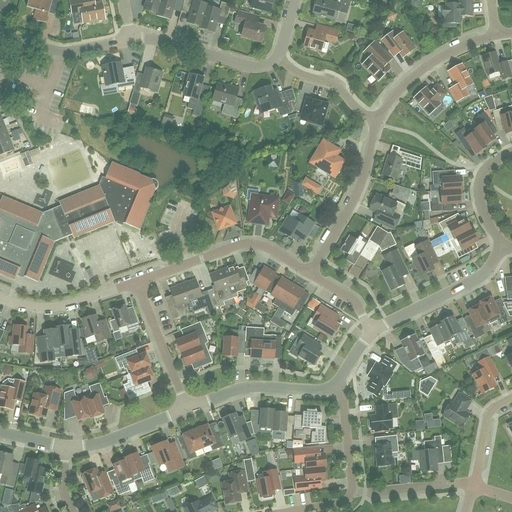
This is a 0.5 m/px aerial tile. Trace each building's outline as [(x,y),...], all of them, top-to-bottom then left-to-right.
[(0,0),(0,10),(2,12),(10,0),(0,0)] [(28,0),(27,7),(38,11),(36,21),(46,24),(52,2),(59,3),(60,0),(28,0)] [(84,24),(104,20),(101,3),(94,5),(93,0),(72,0),(70,0),(73,15),(81,13),(84,24)] [(157,14),(161,0),(146,0),(144,10),(157,14)] [(161,0),(157,14),(157,16),(170,19),(174,4),(183,6),(183,4),(184,0),(161,0)] [(184,0),(183,4),(192,7),(187,23),(201,27),(206,9),(206,7),(194,3),(194,0),(184,0)] [(250,0),(252,0),(250,8),(269,13),(272,0),(250,0)] [(340,11),(347,13),(350,1),(345,0),(336,0),(335,5),(317,0),(316,0),(312,15),(331,20),(334,11),(340,13),(340,11)] [(472,17),(472,1),(458,1),(458,4),(445,4),(445,7),(442,7),(442,28),(456,28),(456,24),(460,24),(460,17),(472,17)] [(206,9),(201,27),(200,29),(213,32),(218,16),(227,19),(231,6),(221,3),(219,12),(206,9)] [(249,15),(237,12),(234,23),(244,26),(241,37),(260,43),(265,27),(247,22),(249,15)] [(388,19),(396,23),(399,17),(391,13),(388,19)] [(338,32),(336,31),(327,29),(325,35),(308,31),(303,47),(321,52),(324,40),(335,43),(338,32)] [(403,57),(414,49),(402,33),(396,38),(392,33),(382,40),(394,56),(399,52),(403,57)] [(385,65),(391,60),(374,43),(364,53),(369,58),(363,65),(378,81),(389,70),(385,65)] [(499,64),(496,52),(481,57),(487,76),(500,72),(502,80),(511,77),(507,62),(499,64)] [(135,86),(136,81),(136,79),(130,80),(128,71),(122,72),(121,64),(103,67),(107,87),(116,85),(117,89),(135,86)] [(454,69),(448,72),(456,87),(450,90),(456,102),(468,96),(464,89),(472,84),(461,65),(460,66),(458,65),(454,67),(454,69)] [(142,83),(136,81),(135,86),(133,93),(139,95),(141,88),(157,92),(163,73),(146,69),(142,83)] [(206,97),(199,95),(203,79),(190,75),(184,95),(190,97),(187,109),(193,111),(192,116),(200,118),(206,97)] [(485,79),(480,81),(483,89),(488,87),(485,79)] [(238,119),(242,103),(235,101),(238,89),(231,87),(231,88),(218,84),(213,101),(224,104),(222,111),(230,113),(229,116),(238,119)] [(429,115),(439,105),(437,103),(445,95),(437,85),(428,93),(425,89),(414,98),(429,115)] [(288,103),(295,100),(292,90),(277,95),(278,99),(274,100),(270,87),(254,92),(258,106),(260,105),(263,112),(276,108),(279,117),(291,113),(288,103)] [(327,105),(307,99),(301,120),(321,125),(327,105)] [(511,109),(511,107),(492,112),(495,125),(502,123),(505,135),(511,132),(511,109)] [(130,115),(138,117),(140,111),(132,108),(130,115)] [(477,128),(474,130),(486,148),(485,146),(488,144),(490,144),(493,142),(493,140),(494,139),(487,128),(492,125),(483,113),(475,119),(478,123),(477,128)] [(0,142),(9,139),(5,127),(0,128),(0,142)] [(486,148),(474,130),(473,130),(472,128),(466,132),(463,128),(455,135),(462,145),(467,141),(476,155),(477,154),(479,154),(482,152),(482,150),(486,148)] [(0,155),(14,151),(9,139),(0,142),(0,155)] [(338,151),(323,142),(311,163),(334,177),(343,162),(334,157),(338,151)] [(28,152),(20,155),(25,167),(33,164),(28,152)] [(414,169),(417,157),(398,152),(396,158),(389,156),(382,175),(396,179),(400,165),(414,169)] [(140,229),(150,204),(151,202),(150,202),(150,201),(153,194),(155,190),(156,189),(158,188),(158,186),(158,184),(157,182),(156,181),(154,180),(153,180),(151,180),(147,179),(139,175),(140,174),(112,162),(105,179),(102,185),(100,186),(100,185),(99,186),(59,202),(60,206),(52,210),(43,213),(2,196),(0,201),(0,275),(14,281),(17,274),(38,283),(38,282),(55,242),(64,238),(72,235),(74,239),(107,225),(115,222),(114,222),(117,221),(139,230),(140,229)] [(430,192),(461,190),(461,186),(463,184),(462,180),(461,178),(461,177),(445,178),(444,171),(432,172),(433,186),(430,186),(430,192)] [(309,189),(317,194),(320,188),(312,184),(309,189)] [(411,191),(396,186),(393,193),(408,198),(411,191)] [(267,223),(267,222),(268,217),(268,216),(267,215),(270,213),(270,214),(271,214),(276,215),(278,199),(258,197),(258,191),(247,190),(246,201),(252,201),(251,205),(252,205),(251,218),(251,219),(251,220),(251,221),(252,221),(252,222),(253,222),(254,223),(255,223),(264,224),(265,224),(266,224),(267,223)] [(462,191),(461,190),(430,192),(431,212),(443,212),(443,205),(460,204),(460,203),(462,201),(461,196),(460,195),(459,191),(462,191)] [(289,204),(291,199),(293,196),(288,193),(283,201),(289,204)] [(369,210),(377,213),(374,220),(394,229),(400,216),(392,213),(396,204),(385,199),(384,197),(383,196),(380,195),(378,197),(376,195),(369,210)] [(221,209),(219,212),(214,214),(216,219),(215,222),(218,223),(218,224),(218,225),(218,226),(218,227),(219,227),(219,228),(220,228),(221,228),(222,228),(223,228),(223,227),(224,227),(224,226),(227,228),(229,225),(234,223),(232,218),(233,215),(230,214),(229,209),(224,211),(221,209)] [(304,241),(307,236),(314,224),(293,211),(288,218),(280,232),(295,241),(297,237),(304,241)] [(467,220),(465,220),(464,219),(453,224),(450,218),(438,224),(444,235),(450,233),(453,239),(472,229),(470,230),(468,225),(468,224),(467,220)] [(379,247),(388,234),(377,227),(369,241),(379,247)] [(472,229),(453,239),(455,238),(458,244),(452,247),(458,259),(470,253),(466,247),(478,241),(477,240),(478,238),(476,234),(475,234),(472,229)] [(359,237),(357,241),(349,236),(344,244),(343,245),(343,246),(340,250),(348,255),(345,260),(354,265),(360,255),(363,257),(367,251),(364,248),(367,242),(359,237)] [(421,276),(433,270),(431,266),(437,263),(427,241),(414,247),(418,256),(413,259),(421,276)] [(407,274),(403,266),(396,251),(383,257),(389,268),(382,272),(391,291),(404,285),(400,278),(407,274)] [(58,264),(53,275),(73,285),(78,273),(58,264)] [(222,271),(233,299),(238,297),(237,293),(248,289),(248,287),(244,277),(242,278),(238,267),(235,269),(234,267),(233,267),(232,266),(227,267),(227,269),(222,271)] [(269,284),(275,275),(264,268),(257,279),(251,276),(249,279),(249,282),(259,287),(256,293),(262,297),(265,291),(269,284)] [(89,279),(94,277),(90,269),(85,272),(89,279)] [(212,304),(217,316),(223,314),(220,308),(225,306),(224,302),(233,299),(222,271),(210,275),(214,286),(212,287),(217,301),(211,303),(212,305),(212,304)] [(265,291),(276,297),(273,304),(278,308),(292,285),(281,278),(275,288),(269,284),(265,291)] [(206,307),(201,294),(196,281),(183,285),(189,302),(195,300),(199,311),(206,308),(209,319),(217,316),(212,304),(212,305),(206,307)] [(189,302),(183,285),(170,290),(175,306),(169,308),(173,320),(186,315),(182,305),(189,302)] [(303,306),(297,302),(304,292),(292,285),(278,308),(292,316),(295,310),(299,312),(303,306)] [(479,303),(488,322),(490,325),(495,322),(497,321),(499,326),(509,321),(503,307),(497,310),(491,298),(489,298),(487,298),(484,299),(483,301),(479,303)] [(258,303),(254,309),(264,315),(268,309),(258,303)] [(483,325),(488,322),(479,303),(479,304),(479,305),(475,307),(474,307),(470,308),(469,310),(468,311),(474,323),(468,326),(475,340),(485,335),(483,330),(485,329),(483,325)] [(125,306),(112,310),(115,320),(110,322),(113,333),(120,331),(119,329),(126,326),(128,332),(139,329),(135,316),(129,318),(125,306)] [(321,306),(312,320),(317,322),(314,328),(331,338),(334,333),(336,333),(338,330),(337,328),(338,326),(335,324),(339,318),(321,306)] [(105,320),(98,323),(95,316),(82,320),(85,328),(79,330),(82,340),(95,336),(97,343),(111,338),(105,320)] [(281,329),(285,323),(274,316),(270,322),(281,329)] [(440,322),(449,339),(448,338),(453,335),(455,339),(457,338),(459,343),(470,338),(464,326),(458,329),(452,316),(450,317),(449,317),(445,318),(445,320),(440,322)] [(444,344),(449,341),(449,339),(440,322),(441,324),(436,326),(435,326),(432,327),(431,329),(429,330),(435,342),(427,346),(424,339),(423,339),(433,360),(446,353),(444,348),(446,347),(444,344)] [(200,323),(189,327),(193,335),(176,342),(177,343),(175,345),(177,349),(179,350),(181,354),(205,344),(205,345),(208,343),(200,323)] [(33,336),(26,335),(27,327),(14,326),(13,338),(9,338),(9,345),(20,346),(19,353),(32,354),(33,336)] [(70,326),(57,328),(59,348),(59,346),(65,346),(66,351),(68,351),(68,357),(80,356),(78,339),(71,340),(70,326)] [(59,348),(57,328),(56,328),(57,330),(44,331),(45,338),(38,338),(41,362),(52,361),(52,355),(54,355),(53,349),(59,348)] [(246,332),(245,344),(245,346),(251,346),(250,358),(262,359),(263,336),(263,335),(256,335),(256,328),(246,328),(246,332)] [(246,332),(238,331),(237,339),(225,338),(223,357),(226,357),(228,358),(232,359),(234,357),(237,357),(237,343),(245,344),(246,332)] [(122,332),(116,334),(118,343),(124,341),(122,332)] [(302,351),(299,356),(308,362),(308,366),(316,366),(316,362),(321,354),(317,352),(321,347),(314,342),(304,335),(296,347),(302,351)] [(417,359),(424,355),(423,354),(424,354),(421,348),(420,348),(414,335),(407,338),(406,336),(401,339),(402,341),(400,341),(408,356),(399,360),(400,363),(411,373),(422,368),(417,359)] [(263,336),(262,359),(265,359),(265,361),(272,362),(272,360),(274,360),(275,348),(281,348),(281,336),(271,336),(263,336)] [(202,367),(212,363),(205,345),(205,344),(181,354),(182,358),(181,360),(183,364),(185,365),(186,366),(199,361),(202,367)] [(131,360),(129,353),(115,359),(119,370),(124,368),(125,370),(126,369),(128,375),(130,374),(150,366),(148,362),(149,361),(148,356),(146,356),(145,354),(131,360)] [(492,379),(498,376),(489,357),(482,361),(477,363),(481,371),(472,375),(482,394),(496,387),(492,379)] [(391,373),(396,365),(385,358),(380,366),(376,364),(368,376),(374,380),(368,391),(376,397),(387,396),(386,385),(392,374),(391,373)] [(128,384),(123,386),(129,400),(143,395),(139,385),(153,379),(152,378),(153,376),(152,372),(150,371),(148,367),(150,367),(150,366),(130,374),(133,380),(127,382),(128,384)] [(437,381),(430,377),(419,382),(418,391),(428,396),(437,381)] [(20,403),(22,395),(25,383),(14,380),(14,381),(8,379),(3,383),(2,387),(0,393),(0,407),(12,410),(14,401),(20,403)] [(99,400),(104,398),(99,384),(89,387),(91,394),(90,394),(91,398),(85,400),(85,398),(84,398),(91,418),(96,416),(97,417),(101,416),(101,415),(104,414),(99,400)] [(60,391),(46,388),(44,397),(34,395),(30,414),(36,415),(37,417),(41,418),(43,417),(45,418),(47,409),(55,411),(60,391)] [(91,418),(84,398),(79,400),(77,397),(76,397),(73,390),(64,394),(64,401),(67,409),(73,406),(78,420),(80,420),(82,420),(85,419),(86,418),(90,416),(91,418)] [(443,416),(462,427),(469,415),(464,412),(470,401),(459,395),(453,405),(450,403),(443,416)] [(372,431),(375,430),(375,432),(388,431),(388,429),(392,428),(391,419),(397,418),(396,405),(375,407),(376,416),(370,417),(370,420),(368,420),(369,429),(371,429),(372,431)] [(262,410),(261,410),(260,421),(250,421),(254,434),(272,436),(272,431),(274,413),(274,411),(269,410),(268,408),(263,408),(262,410)] [(314,410),(306,410),(306,413),(303,413),(303,416),(294,416),(293,430),(302,430),(302,428),(316,429),(315,434),(312,433),(312,444),(306,444),(306,445),(325,443),(325,442),(326,427),(321,427),(322,414),(318,414),(316,409),(314,410)] [(291,439),(292,426),(286,425),(287,413),(286,413),(285,411),(280,411),(279,413),(274,413),(272,431),(285,432),(284,438),(291,439)] [(233,445),(251,438),(242,416),(237,418),(235,414),(222,419),(233,445)] [(195,430),(202,449),(210,446),(213,451),(225,446),(219,432),(211,436),(207,425),(195,430)] [(187,462),(197,458),(194,452),(202,449),(195,430),(183,435),(187,446),(181,448),(187,462)] [(398,453),(397,436),(383,437),(383,445),(373,446),(374,454),(376,453),(377,467),(390,465),(389,460),(391,459),(391,453),(398,453)] [(152,447),(159,466),(166,464),(169,472),(184,467),(174,443),(167,446),(166,442),(152,447)] [(301,470),(326,468),(324,454),(309,456),(309,449),(294,451),(295,464),(301,463),(301,470)] [(437,471),(436,464),(436,458),(437,458),(436,450),(419,452),(420,460),(421,460),(422,473),(437,471)] [(0,453),(0,474),(3,475),(1,484),(13,487),(18,465),(11,463),(13,456),(4,454),(0,453)] [(125,459),(132,478),(132,476),(137,474),(139,479),(141,478),(143,484),(154,479),(148,464),(142,467),(137,454),(125,459)] [(27,492),(41,495),(47,470),(40,468),(41,463),(28,459),(24,477),(30,478),(27,492)] [(132,478),(125,459),(124,459),(125,461),(113,465),(118,478),(112,481),(118,496),(131,491),(126,480),(132,478)] [(294,478),(296,491),(321,488),(320,481),(325,481),(324,468),(326,468),(301,470),(299,470),(300,477),(294,478)] [(98,476),(96,470),(83,475),(83,476),(81,479),(83,484),(87,485),(93,501),(113,493),(105,473),(98,476)] [(253,470),(245,471),(248,482),(255,481),(253,470)] [(273,497),(273,496),(274,495),(274,491),(280,490),(276,470),(265,472),(266,478),(257,480),(260,498),(262,498),(263,499),(264,500),(272,498),(273,497)] [(247,492),(243,472),(229,474),(231,482),(222,484),(226,504),(229,504),(231,505),(236,504),(237,502),(241,502),(239,494),(247,492)] [(207,486),(203,478),(194,483),(198,491),(207,486)] [(8,490),(5,505),(13,507),(16,492),(8,490)] [(160,495),(162,501),(168,499),(166,493),(160,495)] [(211,511),(217,509),(211,497),(199,504),(198,502),(185,509),(186,511),(211,511)] [(170,499),(165,501),(170,511),(172,511),(176,510),(170,499)] [(111,511),(119,508),(117,502),(108,505),(111,511)]
